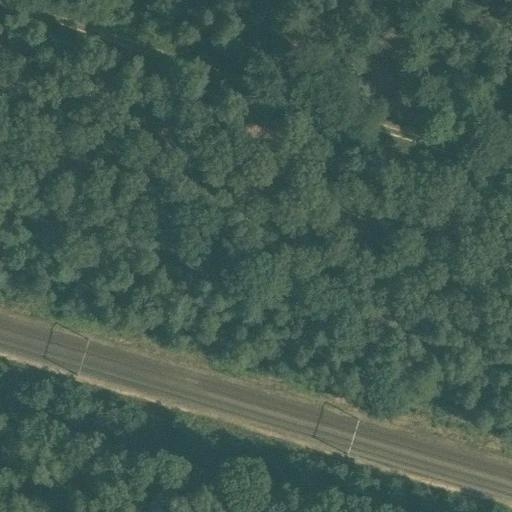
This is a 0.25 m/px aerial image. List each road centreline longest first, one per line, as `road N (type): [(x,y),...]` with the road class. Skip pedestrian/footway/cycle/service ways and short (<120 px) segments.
road 1 (track): [(5,0),(511,166)]
road 2 (track): [(0,418),(344,511)]
